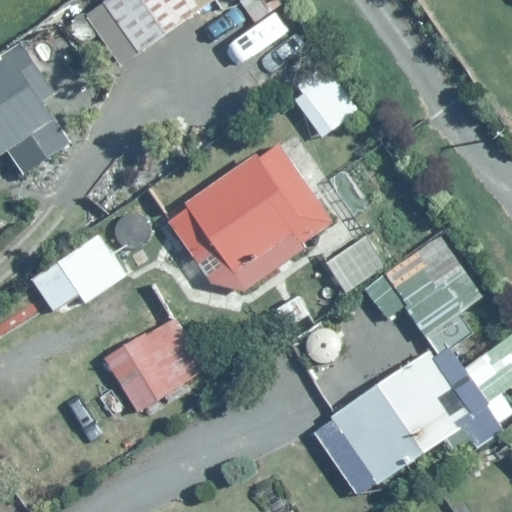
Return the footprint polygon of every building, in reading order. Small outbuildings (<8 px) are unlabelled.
[(99,0),(85,11),(122,62),(208,0),(99,0)] [(20,34),(0,46),(0,150),(7,147),(22,169),(71,137),(43,95),(54,87),(20,34)] [(324,58),(285,87),(321,134),(360,105),(324,58)] [(298,121),(163,212),(227,308),(313,251),(341,291),(388,260),(366,227),(362,229),(328,179),(333,175),(298,121)] [(99,225),(53,256),(86,303),(131,271),(99,225)] [(442,229),(386,268),(434,337),(310,423),(359,495),(458,426),(469,442),(501,420),(491,406),(510,393),(504,385),(511,380),(511,328),(468,359),(454,340),(476,325),(462,304),(483,289),(442,229)] [(106,355),(136,404),(204,361),(174,313),(106,355)]
